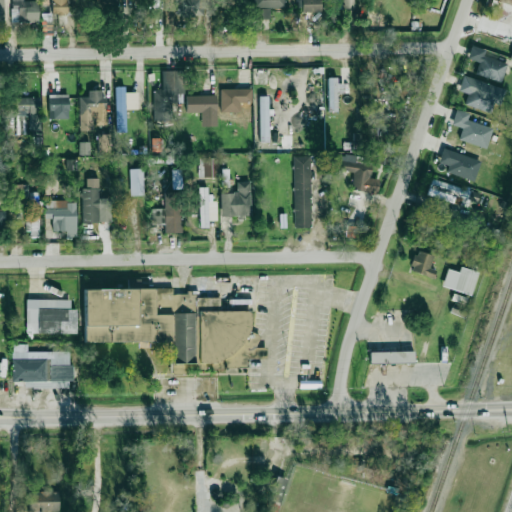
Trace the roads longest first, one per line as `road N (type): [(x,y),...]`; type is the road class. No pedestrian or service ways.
road 1 (secondary): [(0,418),(511,409)]
road 2 (residential): [(0,53),(451,45)]
road 3 (residential): [(337,413),(377,257),(466,0)]
road 4 (residential): [(0,260),(377,257)]
